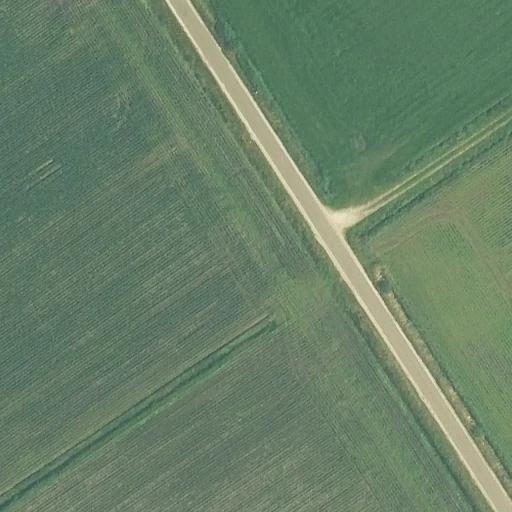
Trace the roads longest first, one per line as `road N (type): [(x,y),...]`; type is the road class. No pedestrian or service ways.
road 1 (unclassified): [(508,511),(178,0)]
road 2 (unknown): [(511,93),(322,222)]
